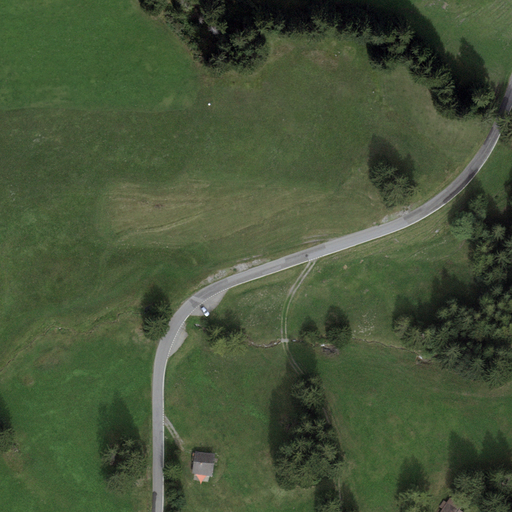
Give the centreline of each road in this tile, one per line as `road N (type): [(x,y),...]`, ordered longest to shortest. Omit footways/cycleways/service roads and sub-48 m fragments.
road 1 (unclassified): [(511,94),(476,167),(433,205),(211,291),(180,314),(156,385),(158,511)]
road 2 (track): [(311,254),(286,305),(284,344),(326,411),(337,511)]
